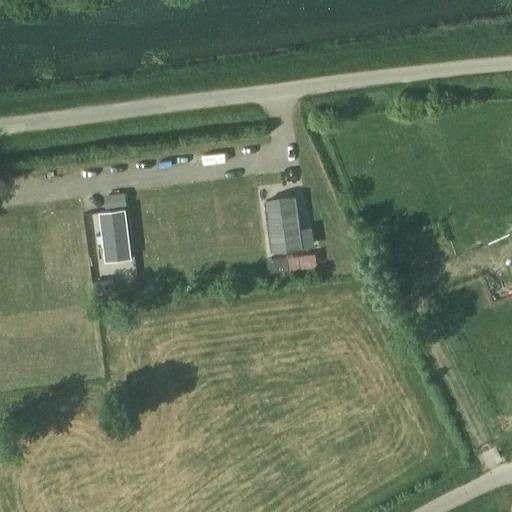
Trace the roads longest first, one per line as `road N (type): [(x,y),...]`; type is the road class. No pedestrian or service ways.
road 1 (unclassified): [(0,126),(511,64)]
road 2 (track): [(498,477),(411,296),(511,254)]
